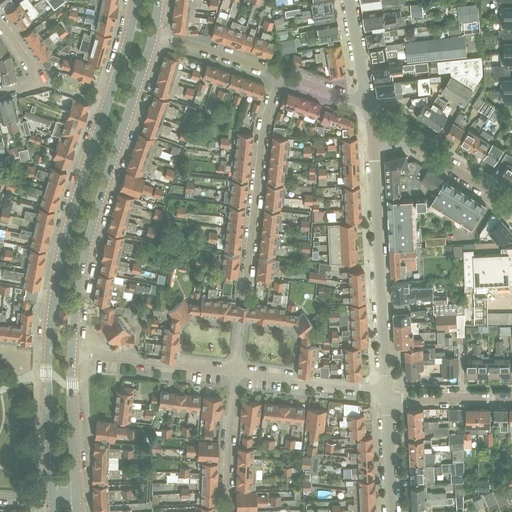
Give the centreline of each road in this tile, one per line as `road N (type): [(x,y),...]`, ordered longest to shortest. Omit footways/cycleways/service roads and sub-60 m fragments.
road 1 (primary): [(136,0),(60,271),(48,373),(53,497)]
road 2 (primary): [(72,355),(92,223),(153,34)]
road 3 (residential): [(236,372),(263,134),(281,75)]
road 4 (unclassified): [(387,396),(372,129)]
road 5 (residential): [(72,355),(236,372)]
road 6 (unclassified): [(372,129),(411,143),(511,209)]
road 7 (residential): [(387,396),(236,372)]
road 8 (primary): [(76,496),(72,355)]
road 9 (residential): [(236,372),(226,511)]
road 10 (residential): [(153,34),(281,75)]
road 11 (residential): [(387,396),(511,398)]
